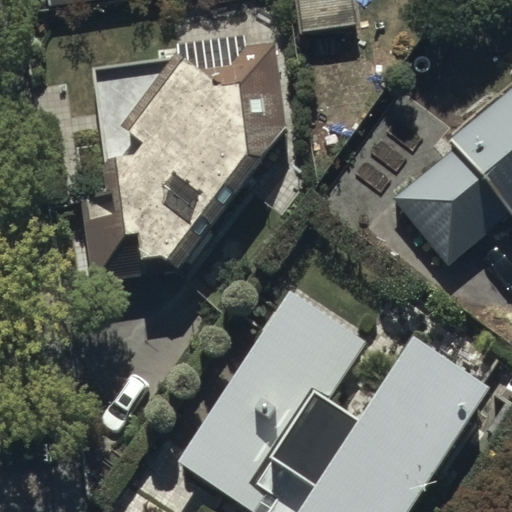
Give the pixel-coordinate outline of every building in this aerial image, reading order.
[(127,0),(43,0),(45,15),(128,7),(127,0)] [(292,0),(298,43),(357,35),(352,0),(292,0)] [(177,69),(90,75),(89,75),(104,201),(80,204),(91,295),(130,291),(132,284),(165,279),(178,288),(285,140),(279,54),(247,56),(246,37),(175,41),(177,69)] [(456,158),(391,208),(447,277),(511,224),(511,99),(448,148),(456,158)] [(424,511),(488,410),(409,360),(363,433),(326,409),(363,351),(288,302),(177,476),(233,511),(424,511)]
